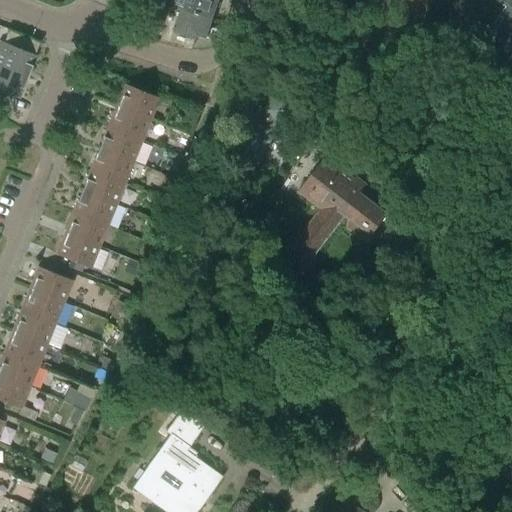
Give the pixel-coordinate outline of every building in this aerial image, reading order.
[(218,0),(174,0),(173,4),(183,7),(213,18),(218,0)] [(270,0),(266,13),(281,19),(287,1),(285,0),(270,0)] [(490,31),(511,46),(511,0),(497,0),(507,7),(490,31)] [(213,18),(183,7),(174,32),(196,39),(197,35),(206,38),(213,18)] [(281,23),(263,17),(259,30),(276,36),(281,23)] [(35,55),(40,43),(8,30),(3,43),(0,41),(0,66),(27,77),(36,56),(35,55)] [(27,77),(0,66),(0,106),(6,109),(11,96),(18,99),(27,77)] [(124,84),(116,106),(150,119),(159,98),(124,84)] [(303,106),(286,91),(275,92),(264,104),(264,110),(251,123),(244,123),(233,135),(232,144),(241,155),(266,155),(270,141),(283,130),(294,127),(304,115),(303,106)] [(116,106),(107,127),(142,141),(150,119),(116,106)] [(199,115),(190,111),(182,132),(190,136),(199,115)] [(107,127),(99,148),(133,162),(142,141),(107,127)] [(99,148),(90,169),(124,183),(133,162),(99,148)] [(196,163),(199,156),(188,152),(185,159),(196,163)] [(299,192),(321,210),(294,246),(291,275),(310,277),(312,260),(313,259),(311,258),(345,215),(370,234),(368,236),(369,237),(386,214),(358,192),(363,186),(326,158),(299,192)] [(184,183),(190,171),(178,166),(172,178),(184,183)] [(90,169),(81,191),(116,205),(124,183),(90,169)] [(81,191),(73,212),(107,226),(116,205),(81,191)] [(165,203),(160,214),(170,218),(175,208),(165,203)] [(73,212),(64,233),(99,247),(107,226),(73,212)] [(158,246),(165,231),(156,227),(149,243),(158,246)] [(99,247),(64,233),(56,255),(90,268),(99,247)] [(151,262),(158,246),(149,243),(142,257),(151,262)] [(129,259),(124,271),(142,279),(147,267),(129,259)] [(70,260),(67,267),(80,273),(83,266),(70,260)] [(38,267),(29,288),(64,302),(72,281),(38,267)] [(29,288),(21,310),(55,324),(64,302),(29,288)] [(118,300),(109,319),(126,327),(135,307),(118,300)] [(21,310),(12,331),(46,345),(55,324),(21,310)] [(117,348),(125,331),(110,325),(102,341),(117,348)] [(12,331),(3,352),(38,366),(46,345),(12,331)] [(3,352),(0,360),(0,375),(29,388),(38,366),(3,352)] [(96,366),(109,371),(113,362),(100,357),(96,366)] [(105,382),(109,373),(97,368),(94,377),(105,382)] [(29,388),(0,375),(0,400),(20,409),(21,408),(29,388)] [(64,401),(83,410),(89,399),(70,389),(64,401)] [(35,413),(21,408),(20,409),(17,417),(32,422),(35,413)] [(68,423),(75,427),(82,413),(75,409),(68,423)] [(171,511),(196,511),(222,477),(186,451),(205,425),(182,409),(165,432),(169,434),(145,468),(146,468),(134,486),(171,511)] [(55,455),(43,450),(39,460),(51,465),(55,455)] [(41,473),(36,483),(45,487),(50,476),(41,473)] [(38,509),(43,497),(38,495),(35,494),(30,505),(38,509)]
